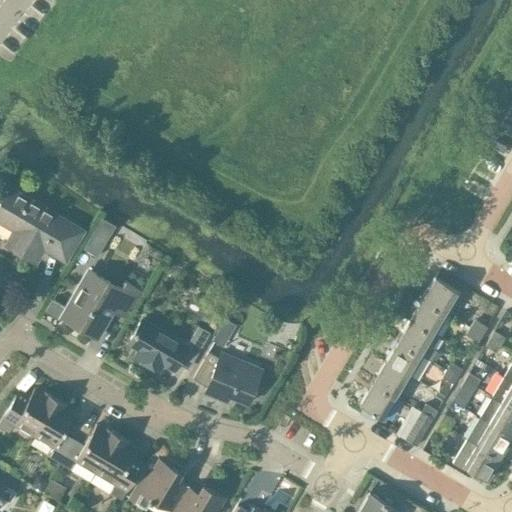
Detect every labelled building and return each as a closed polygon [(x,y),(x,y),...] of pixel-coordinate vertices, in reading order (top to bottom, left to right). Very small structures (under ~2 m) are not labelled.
[(7,243),(35,259),(43,245),(64,258),(81,230),(9,188),(0,203),(0,219),(15,229),(7,243)] [(87,267),(58,316),(66,321),(68,317),(92,330),(89,334),(97,339),(113,312),(125,318),(141,291),(125,281),(120,288),(94,273),(95,271),(87,267)] [(434,276),(422,297),(447,312),(459,291),(434,276)] [(422,297),(409,318),(434,333),(447,312),(422,297)] [(134,356),(159,370),(163,364),(173,370),(180,360),(190,366),(209,333),(198,326),(187,345),(141,318),(127,343),(138,349),(134,356)] [(397,339),(422,354),(430,359),(435,350),(431,347),(438,335),(434,333),(409,318),(397,339)] [(471,327),(482,333),(487,326),(475,319),(471,327)] [(467,334),(478,341),(482,333),(471,327),(467,334)] [(489,337),(500,344),(505,336),(493,330),(489,337)] [(484,345),(496,351),(500,344),(489,337),(484,345)] [(384,360),(409,375),(422,354),(397,339),(384,360)] [(223,394),(247,404),(262,370),(221,352),(219,358),(208,351),(192,378),(206,387),(204,392),(220,399),(223,394)] [(511,359),(503,374),(511,379),(511,359)] [(372,381),(397,396),(409,375),(384,360),(372,381)] [(446,369),(457,375),(461,368),(450,361),(446,369)] [(442,376),(453,383),(457,375),(446,369),(442,376)] [(464,379),(475,386),(480,378),(468,372),(464,379)] [(491,395),(511,407),(511,379),(503,374),(491,395)] [(453,398),(464,404),(475,386),(464,379),(459,387),(453,398)] [(359,403),(384,418),(397,396),(372,381),(359,403)] [(13,422),(33,434),(55,397),(44,390),(43,392),(34,387),(22,408),(11,401),(0,419),(0,426),(8,432),(13,422)] [(478,416),(511,436),(511,407),(491,395),(478,416)] [(47,455),(59,462),(73,438),(62,432),(74,411),(65,406),(67,404),(55,397),(33,434),(53,446),(47,455)] [(421,410),(432,417),(437,410),(425,403),(421,410)] [(404,439),(415,445),(432,417),(421,410),(404,439)] [(439,421),(450,428),(454,420),(443,414),(439,421)] [(499,457),(511,436),(478,416),(466,437),(499,457)] [(435,429),(446,435),(450,428),(439,421),(435,429)] [(75,459),(95,471),(117,434),(106,427),(105,429),(96,424),(84,444),(73,438),(59,462),(70,469),(75,459)] [(110,492),(121,499),(135,475),(124,469),(136,448),(127,443),(129,440),(117,434),(95,471),(115,483),(110,492)] [(463,465),(487,479),(499,457),(466,437),(451,462),(461,467),(463,465)] [(151,497),(172,510),(187,485),(176,479),(181,471),(158,458),(148,475),(144,472),(129,498),(145,508),(151,497)] [(0,496),(9,501),(19,485),(0,474),(0,496)] [(172,510),(175,511),(221,511),(224,507),(220,504),(224,497),(202,484),(198,491),(187,485),(172,510)] [(356,511),(397,511),(399,509),(369,492),(356,511)]
